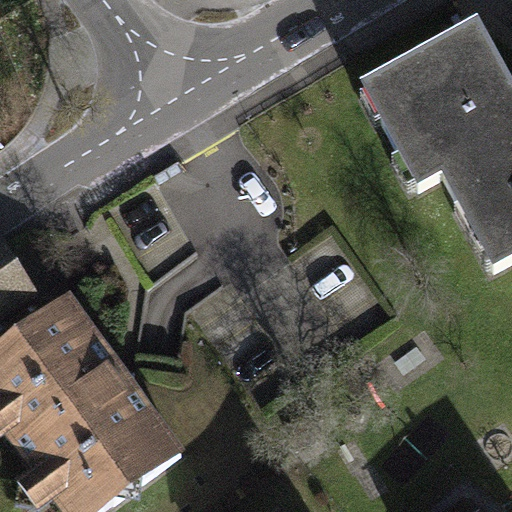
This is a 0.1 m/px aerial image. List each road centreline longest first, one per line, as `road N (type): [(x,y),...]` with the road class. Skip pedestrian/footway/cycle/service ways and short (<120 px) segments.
road 1 (tertiary): [(179,97),(0,220)]
road 2 (tertiary): [(348,0),(179,97)]
road 3 (tertiary): [(179,97),(108,0)]
